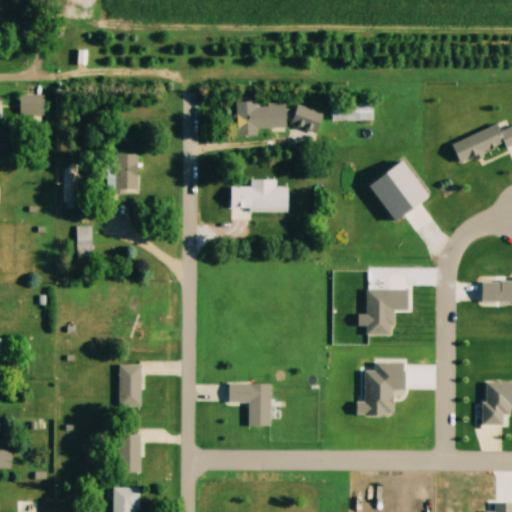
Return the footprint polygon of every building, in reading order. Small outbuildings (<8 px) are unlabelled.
[(43,95),(19,95),(19,116),(43,116),(43,95)] [(285,122),(285,105),(256,105),(256,103),(235,103),(235,137),(257,137),(257,122),(285,122)] [(372,122),(372,103),(331,103),(331,122),(372,122)] [(452,142),(459,162),(507,144),(508,147),(511,145),(511,127),(501,132),(498,124),(452,142)] [(138,193),(138,155),(114,155),(114,193),(138,193)] [(62,203),(75,203),(75,165),(62,165),(62,203)] [(290,193),(279,193),(279,240),(290,240),(290,193)] [(92,258),(92,226),(76,226),(76,258),(92,258)] [(145,289),(134,285),(117,336),(128,340),(145,289)] [(120,364),(141,363),(142,404),(120,404),(120,364)] [(248,427),(270,427),(270,384),(229,384),(229,403),(248,403),(248,427)] [(141,473),(141,435),(117,435),(117,473),(141,473)] [(0,469),(10,469),(11,450),(0,450),(0,469)] [(137,511),(138,488),(112,488),(112,511),(137,511)] [(18,502),(17,511),(36,511),(37,502),(18,502)]
